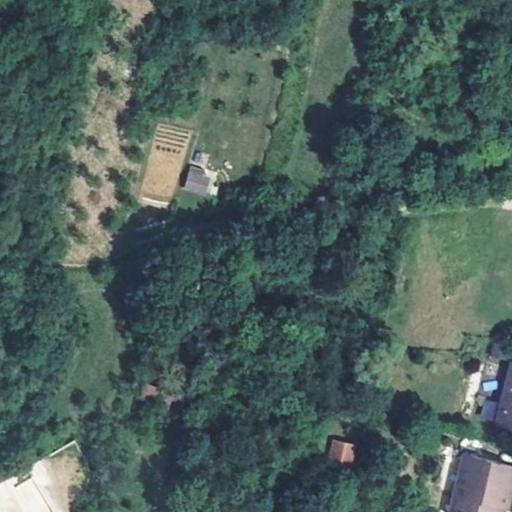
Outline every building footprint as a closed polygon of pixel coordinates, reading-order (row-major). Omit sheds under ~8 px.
[(185,170),(184,176),(199,180),(201,173),(185,170)] [(204,180),(199,180),(184,176),(178,196),(198,202),(204,180)] [(301,245),(295,243),(291,258),(306,261),(310,247),(301,245)] [(482,421),(511,428),(511,362),(500,359),(482,421)] [(332,438),(327,458),(352,463),(356,444),(332,438)] [(504,462),(451,450),(434,511),(485,511),(488,502),(490,496),(492,485),(498,486),(504,462)] [(0,486),(0,498),(4,508),(19,502),(23,511),(47,511),(33,477),(14,485),(12,482),(0,486)] [(488,502),(494,504),(498,486),(492,485),(490,496),(488,502)]
